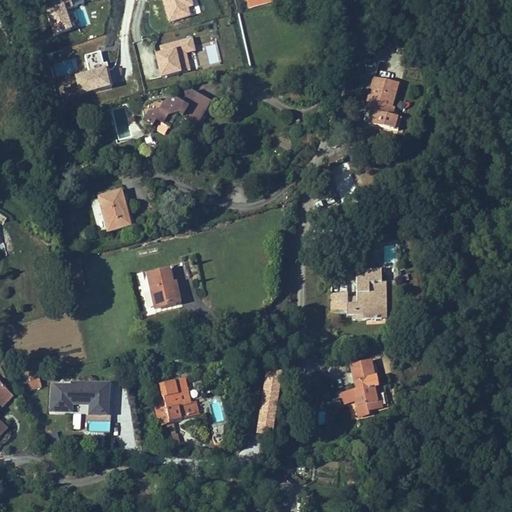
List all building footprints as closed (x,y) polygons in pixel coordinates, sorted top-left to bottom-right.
[(72,31),(66,13),(73,12),(69,0),(63,0),(49,4),(51,12),(46,14),(54,37),(72,31)] [(203,16),(198,0),(166,0),(172,23),(203,16)] [(180,76),(177,57),(197,53),(194,39),(160,47),(162,55),(156,57),(160,80),(180,76)] [(89,77),(105,73),(101,54),(85,57),(89,77)] [(89,77),(77,80),(81,99),(110,92),(105,73),(89,77)] [(397,85),(374,78),(369,95),(377,97),(376,103),(373,103),(371,112),(367,123),(397,132),(401,120),(391,117),(386,115),(388,107),(391,108),(397,85)] [(151,127),(155,121),(169,130),(178,115),(196,126),(209,104),(191,93),(185,94),(187,100),(183,107),(168,98),(164,105),(157,101),(153,108),(146,103),(141,111),(144,123),(151,127)] [(377,97),(369,95),(364,110),(371,112),(373,103),(376,103),(377,97)] [(108,232),(129,227),(120,193),(99,198),(108,232)] [(74,289),(83,287),(80,270),(70,272),(74,289)] [(168,271),(147,276),(155,310),(176,305),(172,286),(168,271)] [(353,317),(353,321),(375,320),(374,306),(381,305),(381,272),(368,272),(356,272),(356,294),(356,305),(347,305),(347,295),(331,295),(331,314),(347,313),(347,317),(353,317)] [(347,305),(356,305),(356,294),(347,295),(347,305)] [(153,350),(142,352),(145,363),(155,360),(153,350)] [(368,412),(379,410),(374,390),(376,389),(370,363),(352,367),(357,392),(353,392),(355,402),(358,418),(369,416),(368,412)] [(42,389),(38,374),(29,376),(30,382),(29,382),(31,392),(42,389)] [(264,375),(254,436),(273,440),(283,378),(264,375)] [(104,413),(107,390),(111,390),(112,381),(93,379),(93,382),(71,379),(71,381),(52,379),(49,404),(69,406),(70,399),(88,401),(87,411),(104,413)] [(174,422),(198,416),(195,403),(190,405),(184,380),(160,386),(164,405),(169,423),(174,422)] [(355,402),(353,392),(338,395),(340,405),(355,402)] [(0,409),(12,398),(7,394),(0,400),(0,409)] [(169,423),(164,405),(155,407),(159,425),(160,425),(169,423)] [(74,417),(73,433),(81,433),(82,418),(74,417)] [(169,423),(160,425),(167,454),(180,451),(174,422),(169,423)]
